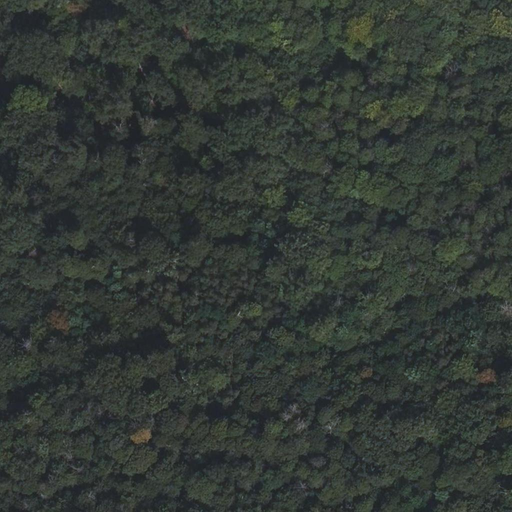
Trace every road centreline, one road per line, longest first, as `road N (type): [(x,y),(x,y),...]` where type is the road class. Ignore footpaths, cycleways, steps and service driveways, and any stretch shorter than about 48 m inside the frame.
road 1 (track): [(472,447),(378,347),(340,289),(255,246),(138,255),(81,308),(48,364),(0,414)]
road 2 (track): [(118,0),(132,35),(171,84),(196,105),(398,209),(460,274),(477,307)]
road 3 (track): [(477,307),(308,383),(167,511)]
road 4 (track): [(83,0),(51,81),(0,158)]
road 5 (track): [(477,307),(492,392),(472,447)]
